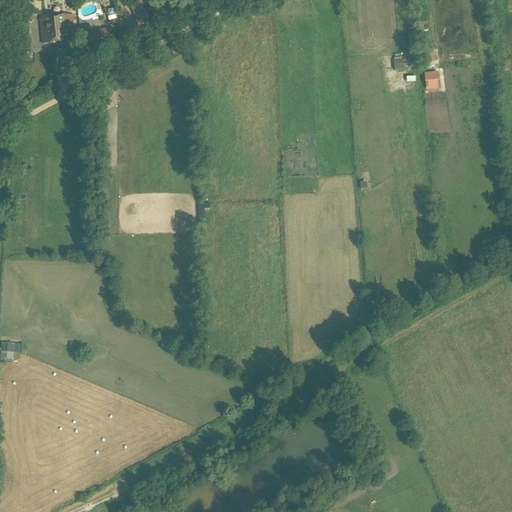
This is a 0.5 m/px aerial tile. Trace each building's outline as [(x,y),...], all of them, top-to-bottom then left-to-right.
[(136,0),(127,6),(138,24),(157,13),(149,0),(136,0)] [(43,44),(56,44),(70,43),(69,27),(74,27),(73,15),(54,16),(40,17),(43,44)] [(91,30),(82,31),(83,47),(92,46),(92,43),(114,41),(113,29),(91,31),(91,30)] [(30,39),(19,39),(19,53),(30,53),(30,39)] [(397,53),(398,64),(406,64),(405,52),(397,53)] [(356,319),(359,327),(366,325),(363,316),(356,319)] [(13,362),(13,360),(13,353),(21,353),(22,345),(2,343),(1,349),(0,348),(0,351),(2,352),(1,361),(13,362)]
